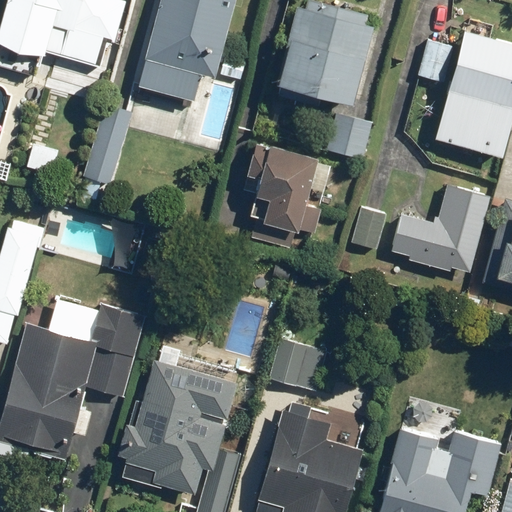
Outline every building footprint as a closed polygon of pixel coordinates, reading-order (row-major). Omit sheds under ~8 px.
[(6,0),(0,25),(0,42),(19,51),(45,55),(46,51),(101,66),(108,41),(115,43),(127,0),(6,0)] [(236,0),(160,0),(138,84),(194,99),(201,73),(216,77),(236,0)] [(306,0),(305,7),(297,4),(276,83),(281,84),(278,95),(316,105),(319,94),(353,103),(374,25),(365,22),(368,13),(319,0),(306,0)] [(511,121),(511,43),(463,31),(434,139),(503,157),(511,121)] [(454,46),(427,39),(417,76),(444,83),(454,46)] [(132,114),(104,105),(83,174),(111,183),(132,114)] [(374,121),(334,111),(324,153),(364,164),(374,121)] [(58,144),(34,139),(29,166),(52,171),(58,144)] [(300,232),(320,156),(271,143),(270,145),(256,142),(243,191),(257,194),(251,215),(257,216),(251,236),(291,247),(295,231),(300,232)] [(432,222),(401,214),(392,249),(408,254),(407,259),(450,271),(452,265),(471,270),(491,196),(447,184),(438,216),(434,215),(432,222)] [(511,199),(505,198),(484,282),(511,289),(511,199)] [(387,212),(359,205),(349,241),(377,249),(387,212)] [(13,219),(11,228),(8,227),(0,254),(0,340),(7,342),(15,313),(19,315),(38,247),(40,247),(45,228),(13,219)] [(49,328),(27,322),(0,421),(0,455),(28,463),(31,450),(66,460),(86,386),(124,396),(146,315),(102,303),(101,310),(57,298),(49,328)] [(511,321),(505,321),(501,345),(511,346),(511,321)] [(327,350),(279,337),(269,378),(317,391),(327,350)] [(239,380),(154,358),(143,402),(136,401),(130,424),(127,423),(118,456),(128,459),(123,475),(196,494),(203,468),(213,470),(226,424),(200,417),(201,411),(229,418),(239,380)] [(331,420),(282,408),(254,511),(346,511),(363,447),(327,437),(331,420)] [(464,511),(471,490),(488,494),(503,442),(454,429),(448,450),(436,447),(439,437),(400,427),(377,511),(464,511)] [(511,511),(511,476),(502,511),(511,511)]
